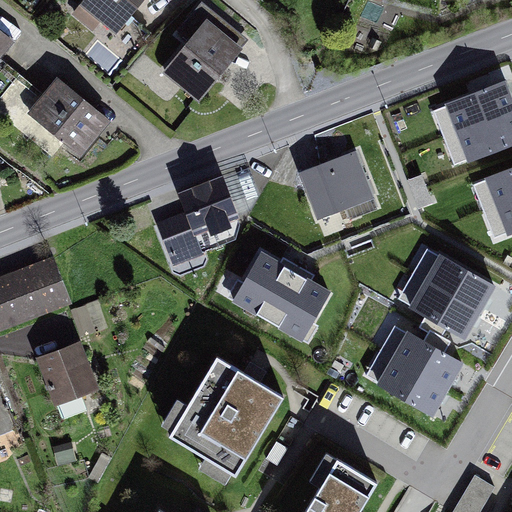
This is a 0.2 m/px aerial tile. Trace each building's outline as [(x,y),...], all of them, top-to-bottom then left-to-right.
[(140,0),(80,0),(78,3),(107,27),(99,37),(130,62),(150,38),(126,17),(140,0)] [(250,39),(202,0),(201,0),(178,29),(188,37),(161,70),(199,101),(250,39)] [(0,26),(0,58),(16,40),(0,26)] [(111,118),(57,74),(42,91),(20,74),(0,98),(0,114),(52,156),(64,142),(80,155),(111,118)] [(511,91),(506,76),(432,105),(455,164),(511,141),(511,91)] [(357,148),(300,169),(318,219),(375,198),(357,148)] [(511,165),(472,180),(494,236),(511,229),(511,165)] [(250,166),(226,174),(240,213),(251,209),(260,193),(250,166)] [(223,169),(177,187),(186,210),(202,252),(236,239),(241,221),(239,215),(241,214),(240,213),(223,169)] [(433,202),(422,173),(407,179),(418,208),(433,202)] [(186,210),(156,222),(173,266),(203,255),(202,252),(186,210)] [(494,284),(427,245),(395,299),(463,338),(494,284)] [(331,287),(261,246),(231,297),(301,338),(331,287)] [(54,254),(0,275),(0,328),(72,301),(54,254)] [(98,300),(71,309),(81,336),(107,326),(98,300)] [(464,359),(398,320),(366,373),(432,412),(464,359)] [(81,338),(36,355),(55,405),(99,388),(81,338)] [(170,430),(236,469),(283,389),(217,350),(170,430)] [(0,440),(1,440),(0,436),(18,429),(0,384),(0,440)] [(338,452),(301,511),(355,511),(378,476),(338,452)] [(479,511),(495,485),(475,473),(451,511),(479,511)] [(176,511),(160,502),(154,511),(176,511)]
